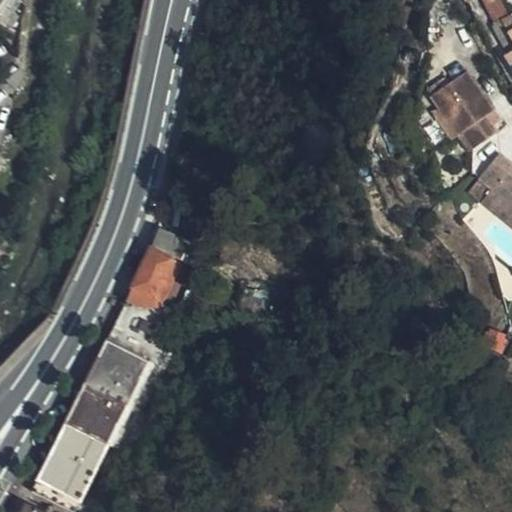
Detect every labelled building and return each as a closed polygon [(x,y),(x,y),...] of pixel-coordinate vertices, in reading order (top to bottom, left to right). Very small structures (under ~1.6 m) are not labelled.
[(507,0),(482,0),(491,20),(511,12),(507,0)] [(494,28),(505,51),(511,48),(511,34),(506,22),(494,28)] [(458,63),(465,74),(477,66),(470,55),(458,63)] [(470,128),(484,148),(507,131),(502,124),(495,114),(503,107),(477,66),(465,74),(440,90),(448,103),(464,132),(470,128)] [(444,146),(464,132),(448,103),(427,116),(444,146)] [(495,114),(502,124),(510,118),(503,107),(495,114)] [(511,152),(507,148),(472,188),(484,199),(491,193),(511,211),(511,152)] [(484,199),(511,223),(511,211),(491,193),(484,199)] [(173,258),(147,246),(118,321),(156,325),(177,274),(169,270),(173,258)] [(156,325),(118,321),(31,500),(61,511),(75,511),(103,450),(109,453),(167,326),(156,325)] [(192,326),(167,326),(109,453),(129,462),(192,326)] [(511,338),(506,337),(502,350),(511,353),(511,338)]
